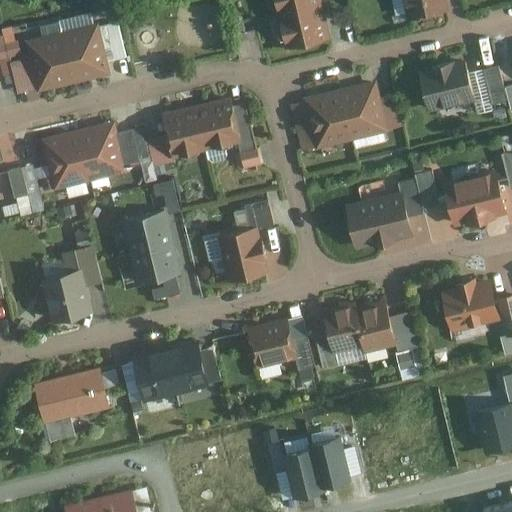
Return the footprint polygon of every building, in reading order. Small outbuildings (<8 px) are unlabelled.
[(272,0),(276,15),(322,3),(321,0),(272,0)] [(446,0),(402,0),(408,21),(449,11),(446,0)] [(322,3),(276,15),(285,51),(331,40),(322,3)] [(101,23),(64,32),(76,84),(113,75),(107,51),(102,27),(101,23)] [(119,23),(102,27),(107,51),(114,50),(117,61),(128,59),(119,23)] [(243,24),(231,26),(239,61),(251,58),(252,61),(262,59),(256,31),(245,34),(243,24)] [(76,84),(64,32),(27,40),(31,59),(35,77),(39,93),(76,84)] [(35,77),(31,59),(15,63),(20,81),(35,77)] [(475,102),(465,60),(418,71),(427,112),(475,102)] [(508,102),(505,88),(500,67),(484,71),(492,106),(508,102)] [(377,80),(339,90),(352,141),(390,132),(381,99),(377,80)] [(304,99),(304,103),(315,148),(315,151),(352,141),(339,90),(304,99)] [(395,96),(381,99),(390,132),(403,129),(395,96)] [(233,97),(198,106),(210,151),(240,143),(244,142),(236,107),(233,97)] [(304,103),(290,106),(300,151),(315,148),(304,103)] [(248,104),(236,107),(244,142),(240,143),(246,167),(262,162),(248,104)] [(164,115),(169,135),(175,160),(210,151),(198,106),(164,115)] [(118,122),(81,131),(93,182),(131,173),(130,169),(121,133),(118,122)] [(135,130),(121,133),(130,169),(144,165),(135,130)] [(93,182),(81,131),(44,140),(56,191),(93,182)] [(175,160),(169,135),(149,140),(157,169),(176,164),(175,160)] [(511,189),(511,152),(502,154),(510,190),(511,189)] [(41,192),(35,166),(23,169),(30,195),(41,192)] [(30,195),(23,169),(11,171),(18,198),(30,195)] [(496,170),(444,183),(455,228),(507,215),(496,170)] [(415,176),(415,180),(423,211),(440,206),(433,172),(415,176)] [(399,184),(401,193),(407,219),(424,215),(423,211),(415,180),(399,184)] [(401,193),(345,206),(356,251),(412,238),(407,219),(401,193)] [(248,207),(253,230),(261,228),(277,225),(271,202),(248,207)] [(168,208),(124,218),(131,250),(175,241),(168,208)] [(272,275),(261,228),(253,230),(207,241),(212,261),(225,258),(231,284),(272,275)] [(175,241),(131,250),(139,283),(182,274),(175,241)] [(64,255),(68,274),(87,269),(91,288),(104,285),(95,248),(64,255)] [(68,274),(45,279),(56,325),(98,315),(91,288),(87,269),(68,274)] [(491,280),(442,292),(452,334),(501,321),(491,280)] [(511,338),(511,295),(497,299),(507,339),(511,338)] [(356,309),(354,302),(324,309),(330,332),(335,354),(365,347),(356,309)] [(386,302),(356,309),(365,347),(367,355),(396,348),(389,318),(386,302)] [(411,313),(389,318),(396,348),(398,355),(420,349),(411,313)] [(287,320),(247,330),(257,371),(297,361),(292,341),(287,320)] [(335,354),(330,332),(314,335),(322,370),(337,366),(335,354)] [(166,345),(177,392),(211,384),(200,337),(166,345)] [(307,337),(292,341),(297,361),(300,372),(315,368),(307,337)] [(131,353),(142,400),(177,392),(166,345),(131,353)] [(102,369),(37,384),(52,444),(77,438),(72,420),(112,410),(102,369)] [(511,404),(479,412),(487,451),(511,445),(511,404)] [(310,446),(311,450),(321,490),(349,483),(338,439),(310,446)] [(311,450),(283,457),(293,500),(321,493),(321,490),(311,450)] [(136,511),(130,485),(63,501),(65,511),(136,511)] [(484,511),(511,511),(511,509),(510,502),(484,509),(484,511)]
